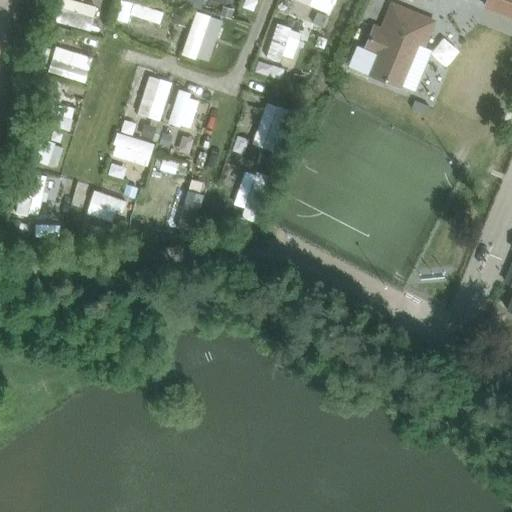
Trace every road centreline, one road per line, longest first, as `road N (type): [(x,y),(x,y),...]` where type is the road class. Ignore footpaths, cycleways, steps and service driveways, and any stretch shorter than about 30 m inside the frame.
road 1 (unclassified): [(511,384),(297,266),(266,258),(0,263)]
road 2 (unknown): [(121,66),(209,98),(266,0)]
